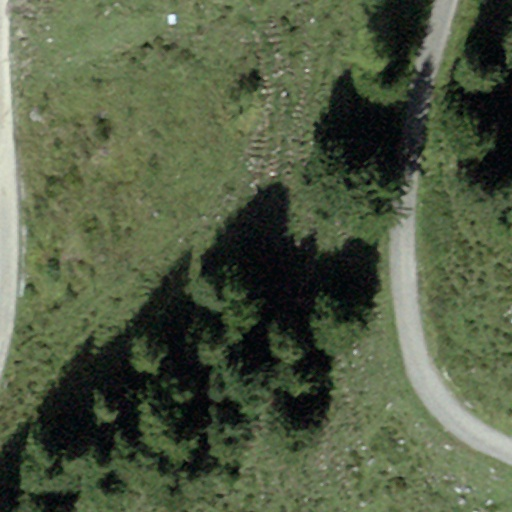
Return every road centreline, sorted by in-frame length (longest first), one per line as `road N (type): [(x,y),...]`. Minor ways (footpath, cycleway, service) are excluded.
road 1 (track): [(443,0),(416,130),(404,290),(423,379),(470,444),(511,459)]
road 2 (track): [(0,296),(4,0)]
